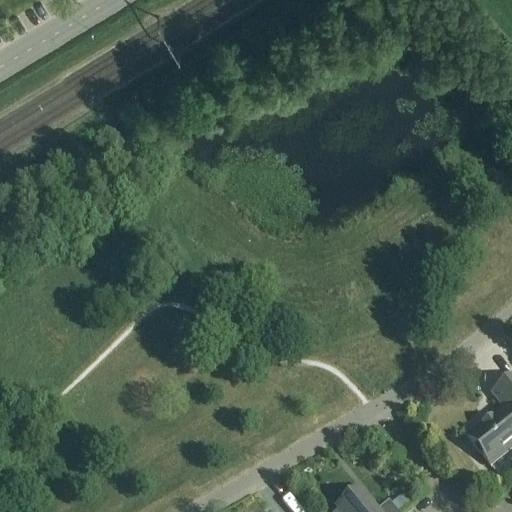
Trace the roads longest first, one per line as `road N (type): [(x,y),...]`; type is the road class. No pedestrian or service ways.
road 1 (track): [(0,458),(171,305),(248,350),(338,376),(373,411)]
road 2 (residential): [(200,511),(373,411)]
road 3 (residential): [(511,318),(373,411)]
road 4 (unclassified): [(120,0),(0,72)]
